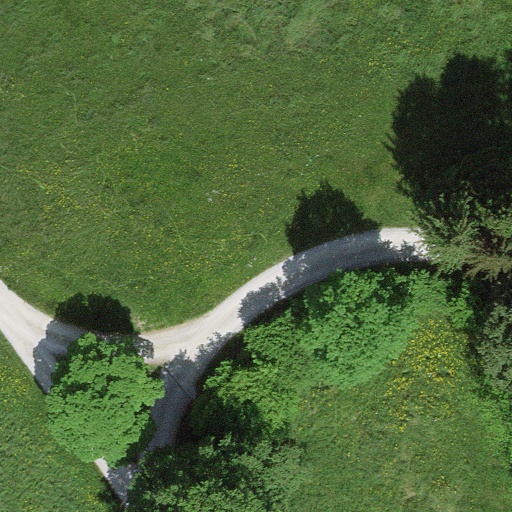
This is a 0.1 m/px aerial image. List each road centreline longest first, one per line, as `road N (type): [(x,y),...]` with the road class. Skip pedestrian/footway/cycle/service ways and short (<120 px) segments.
road 1 (unclassified): [(511,252),(423,242),(354,248),(281,280),(210,332)]
road 2 (unclassified): [(146,511),(16,325)]
road 3 (unclassified): [(210,332),(134,350),(16,325)]
road 4 (unclassified): [(210,332),(162,412),(155,511)]
